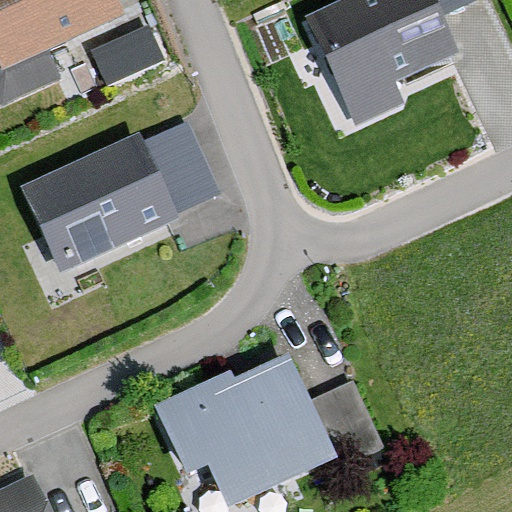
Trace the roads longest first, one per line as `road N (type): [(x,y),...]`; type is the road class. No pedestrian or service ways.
road 1 (residential): [(0,419),(299,282)]
road 2 (residential): [(191,0),(299,282)]
road 3 (residential): [(299,282),(511,178)]
